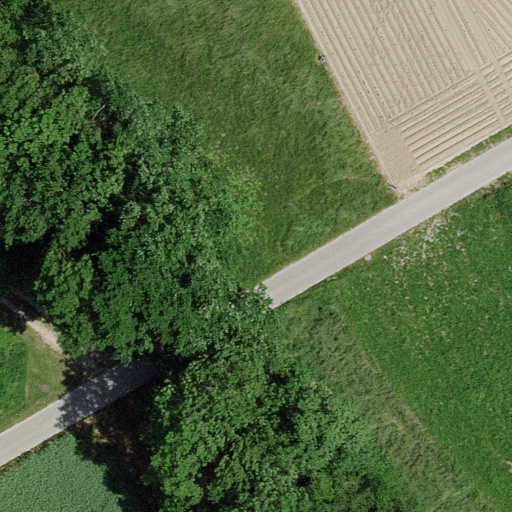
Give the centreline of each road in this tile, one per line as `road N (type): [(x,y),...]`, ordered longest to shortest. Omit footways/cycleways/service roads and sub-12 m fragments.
road 1 (unclassified): [(511,145),(0,443)]
road 2 (track): [(0,281),(49,318),(105,382)]
